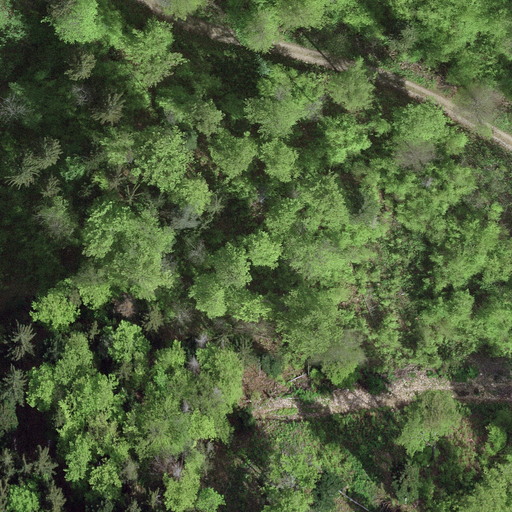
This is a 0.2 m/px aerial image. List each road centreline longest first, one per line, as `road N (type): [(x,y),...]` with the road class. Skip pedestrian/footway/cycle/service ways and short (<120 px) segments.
road 1 (track): [(511,146),(385,75),(245,38),(151,0)]
road 2 (track): [(277,411),(511,389)]
